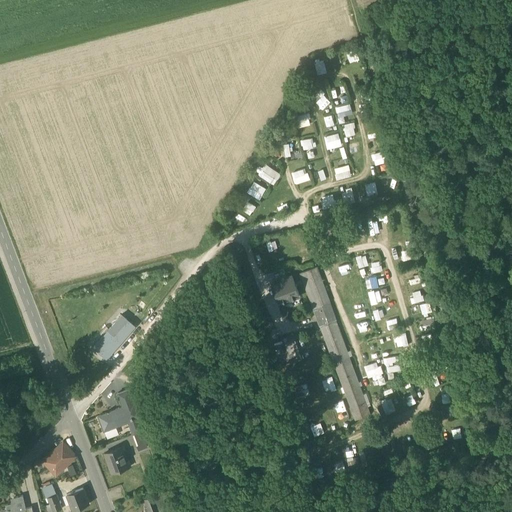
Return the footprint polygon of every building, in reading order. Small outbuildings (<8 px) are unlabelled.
[(328,95),(317,98),(319,107),(330,104),(328,95)] [(336,106),(339,122),(345,121),(344,115),(352,113),(350,103),(336,106)] [(296,115),(298,126),(311,124),(309,113),(296,115)] [(324,116),(326,126),(335,123),(332,114),(324,116)] [(353,121),(343,123),(346,136),(356,133),(353,121)] [(380,126),(366,130),(370,143),(383,140),(380,126)] [(339,131),(324,135),(327,148),(342,145),(339,131)] [(302,148),(315,147),(314,137),(302,138),(302,148)] [(357,142),(348,143),(349,152),(358,151),(357,142)] [(372,153),(375,163),(388,160),(385,149),(372,153)] [(274,184),(281,173),(265,162),(257,172),(274,184)] [(349,164),(334,167),(336,178),(351,175),(349,164)] [(292,171),(296,183),(310,178),(306,166),(292,171)] [(254,180),(248,191),(260,197),(266,186),(254,180)] [(333,194),(323,195),(324,205),(334,204),(333,194)] [(299,271),(304,285),(319,279),(314,266),(299,271)] [(281,302),(284,304),(287,303),(288,300),(299,296),(292,276),(272,284),(279,303),(281,302)] [(365,280),(367,288),(377,285),(375,278),(365,280)] [(304,285),(312,308),(327,302),(319,279),(304,285)] [(380,290),(370,292),(371,302),(382,301),(380,290)] [(411,291),(413,301),(423,300),(422,290),(411,291)] [(430,301),(420,303),(422,314),(432,312),(430,301)] [(312,308),(316,317),(331,312),(327,302),(312,308)] [(371,305),(373,315),(384,313),(382,303),(371,305)] [(316,317),(319,326),(334,321),(331,312),(316,317)] [(135,326),(121,314),(93,346),(107,358),(135,326)] [(319,326),(333,363),(348,358),(334,321),(319,326)] [(398,345),(408,343),(406,332),(395,334),(398,345)] [(286,354),(288,359),(300,355),(293,334),(281,338),(284,345),(275,348),(278,357),(286,354)] [(393,371),(401,370),(400,364),(393,365),(393,361),(399,360),(398,355),(385,357),(387,378),(394,378),(393,371)] [(360,391),(348,358),(333,363),(351,413),(353,418),(367,413),(365,407),(369,406),(365,395),(362,396),(360,391)] [(364,365),(368,377),(377,375),(378,380),(372,381),(374,386),(385,383),(379,361),(364,365)] [(332,376),(322,380),(326,392),(336,388),(332,376)] [(117,393),(123,407),(132,403),(127,389),(117,393)] [(201,399),(215,393),(214,390),(200,395),(201,399)] [(204,407),(218,401),(218,400),(215,393),(201,399),(204,407)] [(129,423),(133,434),(142,430),(138,418),(139,417),(134,403),(132,403),(123,407),(98,416),(104,432),(129,423)] [(133,434),(138,449),(147,446),(144,437),(145,436),(143,430),(142,430),(133,434)] [(54,466),(58,471),(72,459),(68,447),(63,442),(43,460),(51,469),(54,466)] [(104,453),(111,472),(130,465),(127,458),(125,459),(121,448),(123,447),(123,446),(104,453)] [(42,487),(44,493),(54,489),(51,483),(42,487)] [(67,494),(73,509),(88,504),(82,488),(67,494)] [(55,494),(54,489),(44,493),(46,499),(48,498),(48,497),(55,494)] [(48,498),(53,511),(61,509),(55,494),(48,497),(48,498)] [(153,496),(159,511),(163,509),(158,494),(153,496)] [(6,504),(7,508),(7,511),(26,511),(25,508),(22,495),(13,497),(14,502),(6,504)] [(145,499),(149,511),(155,511),(159,511),(153,496),(145,499)]
